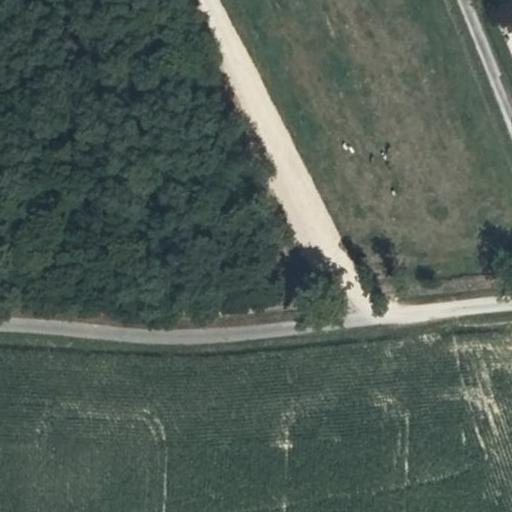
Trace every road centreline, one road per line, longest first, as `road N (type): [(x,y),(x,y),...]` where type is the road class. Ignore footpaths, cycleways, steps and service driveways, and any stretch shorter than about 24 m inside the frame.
road 1 (unknown): [(0,329),(180,340),(511,308)]
road 2 (track): [(225,0),(358,321)]
road 3 (track): [(455,0),(511,159)]
